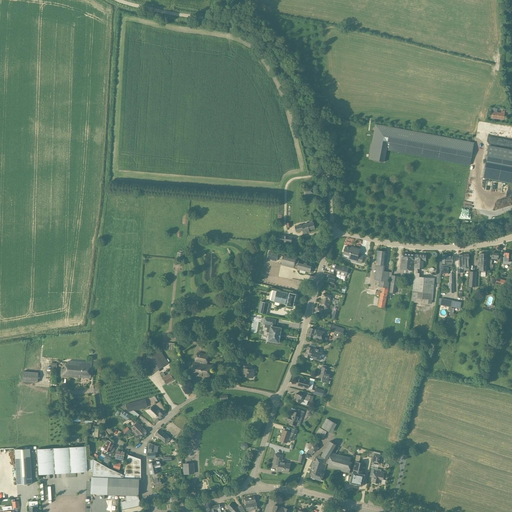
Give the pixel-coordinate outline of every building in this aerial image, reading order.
[(492,118),(504,119),(504,112),(501,111),(501,113),(497,112),(497,109),(494,108),(492,118)] [(474,143),(375,124),(369,159),(384,162),(387,149),(470,164),(474,143)] [(483,178),(511,183),(511,149),(489,145),(483,178)] [(310,232),(309,230),(315,229),(313,222),(313,223),(312,221),(309,221),(309,223),(295,227),(296,232),(303,230),(304,233),(310,232)] [(292,237),(279,235),(278,243),(288,244),(288,243),(291,243),(292,237)] [(364,256),(358,254),(359,250),(352,247),(351,249),(345,247),(343,254),(349,255),(348,258),(351,259),(351,261),(361,264),(364,256)] [(378,250),(376,265),(385,266),(387,251),(378,250)] [(505,252),(505,259),(503,259),(503,264),(511,265),(511,262),(511,261),(511,252),(511,253),(511,252),(509,252),(509,253),(505,252)] [(401,269),(413,270),(414,254),(402,253),(401,269)] [(479,270),(481,270),(481,272),(485,272),(485,271),(487,271),(488,253),(480,253),(479,270)] [(414,268),(423,269),(424,260),(426,260),(426,255),(416,254),(414,268)] [(310,272),(312,264),(306,263),(306,262),(296,259),(296,258),(283,255),(281,264),(310,272)] [(453,263),(453,256),(447,256),(447,255),(443,255),(443,263),(442,263),(442,266),(441,266),(441,273),(448,273),(448,266),(452,266),(452,263),(453,263)] [(333,263),(331,270),(331,272),(336,273),(337,273),(346,276),(349,268),(339,265),(333,263)] [(389,276),(389,272),(376,270),(375,280),(379,281),(378,287),(381,288),(388,289),(388,288),(389,282),(388,281),(389,276)] [(329,274),(327,282),(333,284),(336,276),(329,274)] [(392,276),(389,293),(395,293),(396,283),(397,283),(398,276),(392,276)] [(435,279),(414,277),(412,302),(432,304),(432,300),(433,300),(435,279)] [(385,308),(388,293),(388,289),(381,288),(380,296),(378,307),(385,308)] [(289,294),(279,291),(273,290),(270,301),(287,304),(287,305),(293,307),(296,294),(290,293),(289,294)] [(325,304),(324,308),(324,309),(317,308),(314,316),(324,318),(326,310),(326,308),(328,309),(331,295),(324,293),(321,303),(325,304)] [(440,305),(449,307),(449,306),(451,306),(452,300),(442,298),(440,305)] [(460,309),(461,302),(452,300),(451,306),(449,306),(449,307),(448,312),(450,312),(449,315),(450,315),(450,317),(452,317),(452,315),(453,316),(454,309),(452,308),(452,307),(460,309)] [(258,312),(266,314),(269,303),(261,301),(258,312)] [(279,342),(281,328),(274,327),(275,326),(276,319),(265,318),(264,324),(265,324),(264,328),(267,328),(266,332),(270,332),(268,341),(279,342)] [(344,329),(332,325),(330,331),(343,335),(344,329)] [(325,331),(315,329),(310,327),(307,336),(322,340),(325,331)] [(320,360),(321,353),(318,352),(319,349),(308,346),(305,356),(320,360)] [(160,349),(154,353),(141,361),(150,375),(169,363),(160,349)] [(208,378),(211,366),(205,364),(206,363),(208,355),(198,353),(197,361),(199,362),(199,363),(195,363),(193,374),(197,375),(198,374),(203,375),(203,377),(208,378)] [(90,378),(91,363),(68,362),(68,369),(62,369),(61,376),(90,378)] [(329,375),(326,374),(328,366),(323,364),(320,377),(328,379),(329,375)] [(252,377),(254,369),(248,368),(249,366),(241,365),(240,375),(252,377)] [(23,381),(38,383),(39,373),(23,371),(23,381)] [(167,384),(174,379),(170,373),(166,376),(163,373),(160,374),(167,384)] [(300,378),(298,386),(307,388),(308,388),(312,389),(313,384),(309,383),(310,380),(300,378)] [(320,389),(317,388),(316,388),(314,394),(323,396),(325,390),(320,389)] [(294,400),(301,402),(301,403),(307,405),(308,401),(312,402),(314,394),(308,393),(308,394),(307,394),(307,397),(296,393),(294,400)] [(146,399),(126,404),(128,413),(148,407),(146,399)] [(156,422),(163,415),(153,405),(149,410),(147,408),(145,410),(153,419),(156,422)] [(131,416),(123,411),(120,409),(116,415),(119,417),(120,415),(127,420),(131,416)] [(298,409),(297,413),(293,411),(291,417),(288,416),(287,420),(289,421),(289,423),(296,425),(299,417),(302,418),(304,411),(298,409)] [(331,433),(337,424),(326,418),(321,428),(331,433)] [(140,439),(147,432),(137,422),(131,428),(135,433),(134,433),(140,439)] [(88,436),(93,436),(101,437),(102,429),(99,428),(99,426),(96,426),(95,432),(93,432),(89,431),(88,436)] [(126,436),(131,431),(127,427),(122,431),(126,436)] [(322,441),(327,431),(320,427),(314,437),(322,441)] [(292,429),(291,432),(284,430),(280,440),(287,443),(288,439),(293,441),(295,434),(296,435),(297,430),(292,429)] [(155,434),(165,442),(167,444),(171,439),(159,430),(155,434)] [(319,447),(321,445),(319,440),(317,442),(311,442),(310,443),(309,449),(307,452),(307,453),(312,455),(314,452),(314,453),(319,448),(319,447)] [(108,441),(105,450),(103,454),(106,456),(102,463),(106,466),(109,462),(110,461),(111,459),(113,453),(110,452),(114,443),(108,441)] [(346,472),(350,458),(332,453),(337,445),(330,441),(321,456),(330,459),(328,467),(346,472)] [(155,452),(156,446),(149,443),(148,453),(148,459),(155,458),(155,452)] [(407,443),(404,455),(412,457),(415,445),(407,443)] [(70,447),(54,448),(55,473),(71,472),(70,447)] [(86,447),(70,447),(71,472),(87,472),(86,460),(86,447)] [(30,448),(15,449),(17,484),(32,484),(30,448)] [(54,448),(37,449),(39,474),(55,473),(54,448)] [(124,456),(125,453),(117,452),(116,459),(126,461),(126,457),(124,456)] [(374,453),(372,463),(380,465),(383,455),(374,453)] [(289,473),(290,464),(281,462),(283,455),(275,454),(273,466),(278,467),(278,470),(289,473)] [(86,460),(87,472),(92,471),(92,477),(91,493),(126,495),(126,501),(121,502),(123,510),(141,506),(140,499),(139,499),(138,496),(139,480),(141,480),(141,459),(128,455),(124,475),(108,468),(100,463),(93,459),(86,460)] [(314,460),(311,469),(309,476),(311,476),(311,477),(312,478),(312,479),(314,479),(316,479),(321,481),(324,473),(323,473),(326,464),(314,460)] [(110,461),(109,462),(108,467),(119,470),(121,464),(110,461)] [(151,474),(158,473),(157,467),(161,466),(160,461),(156,462),(149,463),(151,474)] [(348,481),(350,481),(350,483),(363,485),(365,474),(363,474),(365,463),(355,461),(353,472),(352,472),(351,477),(349,476),(348,481)] [(195,474),(194,464),(183,465),(184,475),(195,474)] [(381,484),(381,483),(382,479),(383,479),(384,478),(384,477),(384,476),(383,476),(384,472),(381,472),(381,470),(378,469),(372,468),(370,477),(373,477),(372,482),(376,483),(376,484),(377,484),(377,485),(378,485),(379,485),(380,485),(380,484),(381,484)] [(160,478),(163,477),(162,472),(152,476),(156,487),(163,484),(160,478)] [(245,498),(247,510),(257,509),(257,503),(256,503),(255,496),(245,498)] [(240,511),(231,502),(227,507),(231,511),(240,511)]
